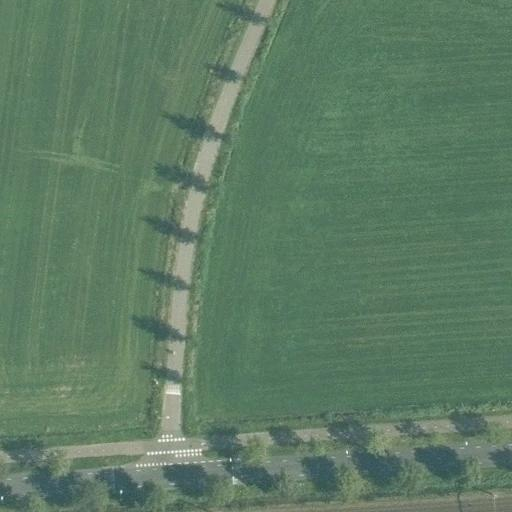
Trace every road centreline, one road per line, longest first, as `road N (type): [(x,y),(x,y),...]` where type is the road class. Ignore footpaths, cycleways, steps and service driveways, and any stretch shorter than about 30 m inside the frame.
road 1 (residential): [(171,447),(184,254),(197,189),(269,0)]
road 2 (secondary): [(172,477),(511,452)]
road 3 (secondary): [(0,488),(172,477)]
